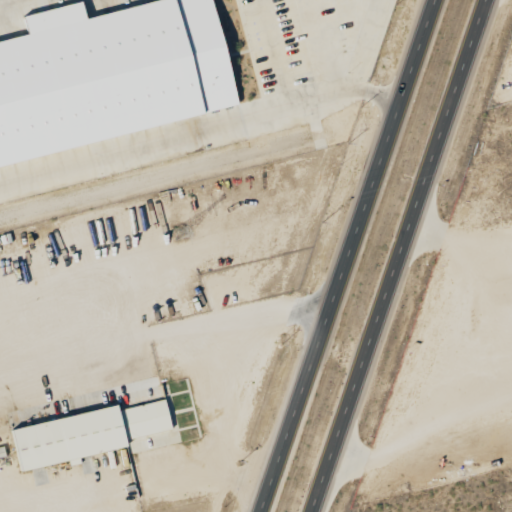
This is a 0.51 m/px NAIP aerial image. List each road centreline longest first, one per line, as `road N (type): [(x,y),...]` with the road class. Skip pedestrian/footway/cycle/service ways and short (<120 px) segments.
road 1 (primary): [(308,511),(483,0)]
road 2 (primary): [(437,0),(263,511)]
